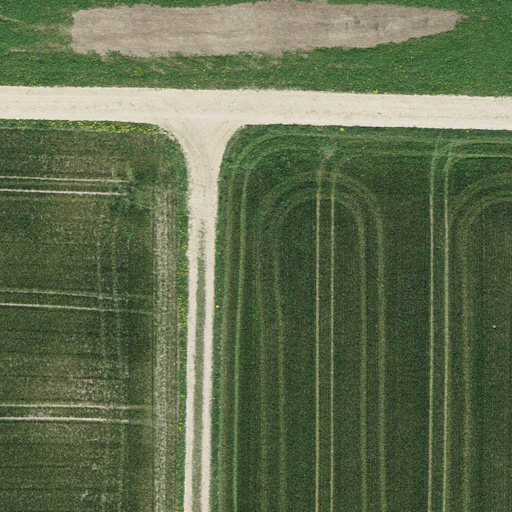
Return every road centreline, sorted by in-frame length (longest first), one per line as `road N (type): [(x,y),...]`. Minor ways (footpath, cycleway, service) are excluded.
road 1 (track): [(198,511),(202,113)]
road 2 (track): [(511,122),(202,113)]
road 3 (track): [(202,113),(0,109)]
